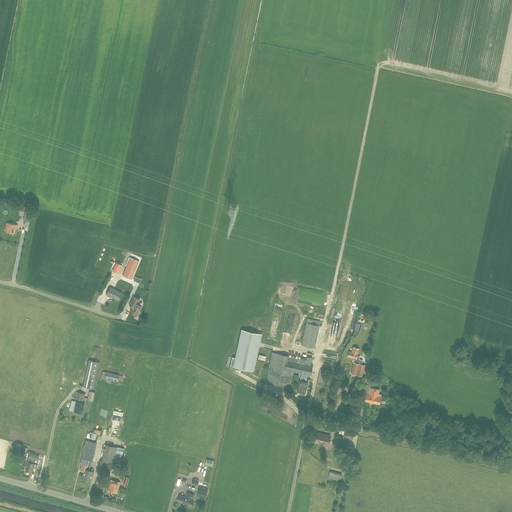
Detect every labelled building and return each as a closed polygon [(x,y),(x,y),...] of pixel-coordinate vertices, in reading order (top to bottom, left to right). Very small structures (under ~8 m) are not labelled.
[(29,222),(31,212),(28,211),(29,207),(23,206),(23,211),(25,211),(23,221),(29,222)] [(14,233),(15,230),(17,230),(18,225),(6,223),(5,229),(7,229),(6,232),(14,233)] [(127,265),(136,269),(139,261),(131,258),(127,265)] [(118,274),(122,265),(116,262),(112,271),(118,274)] [(131,279),(136,269),(127,265),(123,276),(131,279)] [(106,294),(119,301),(123,293),(110,287),(106,294)] [(129,305),(132,307),(130,311),(137,315),(142,306),(137,304),(140,299),(134,297),(129,305)] [(317,338),(304,335),(302,345),(315,348),(317,338)] [(232,357),(230,366),(233,367),(251,370),(256,349),(237,345),(235,358),(232,357)] [(359,357),(357,356),(359,349),(353,347),(352,352),(349,352),(348,357),(352,358),(352,359),(351,359),(355,360),(354,363),(357,363),(359,357)] [(271,352),(265,381),(290,387),(293,372),(300,374),(299,381),(298,381),(296,391),(300,392),(300,393),(303,394),(303,393),(304,393),(305,387),(306,387),(307,382),(305,382),(307,375),(309,376),(312,366),(310,365),(311,361),(277,353),(271,352)] [(84,383),(95,386),(100,362),(89,360),(84,383)] [(351,373),(354,374),(362,376),(365,365),(357,363),(354,363),(351,373)] [(116,382),(118,375),(106,372),(103,371),(101,378),(104,379),(116,382)] [(366,384),(365,387),(370,388),(369,394),(366,394),(365,401),(380,404),(382,395),(379,394),(380,390),(370,388),(371,385),(366,384)] [(82,400),(84,400),(85,393),(77,391),(75,398),(78,399),(78,401),(76,401),(75,410),(83,412),(85,403),(82,402),(82,400)] [(330,436),(318,433),(315,442),(328,445),(330,436)] [(82,454),(83,455),(80,463),(82,464),(80,470),(84,471),(82,479),(91,481),(94,471),(87,469),(88,466),(90,466),(92,457),(94,458),(97,442),(86,440),(82,454)] [(102,460),(100,460),(98,469),(97,471),(98,471),(98,473),(102,474),(103,469),(104,470),(105,464),(106,462),(113,464),(115,455),(117,447),(106,444),(102,460)] [(38,461),(39,455),(30,453),(28,458),(38,461)] [(26,471),(31,472),(34,463),(31,463),(32,460),(28,459),(26,467),(27,467),(26,471)] [(328,478),(340,481),(342,474),(330,471),(328,478)] [(108,490),(117,493),(120,482),(111,480),(108,490)] [(206,495),(208,488),(199,487),(198,493),(206,495)] [(193,499),(194,495),(187,492),(185,497),(180,495),(178,501),(191,506),(193,499)]
